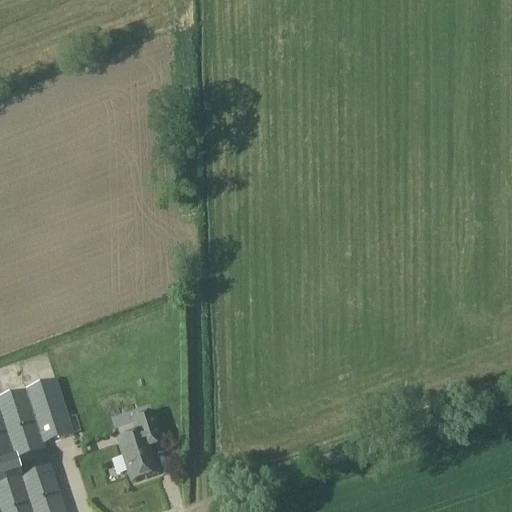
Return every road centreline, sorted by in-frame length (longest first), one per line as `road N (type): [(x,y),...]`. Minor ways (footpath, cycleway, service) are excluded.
road 1 (track): [(193,511),(184,29)]
road 2 (track): [(511,393),(196,511)]
